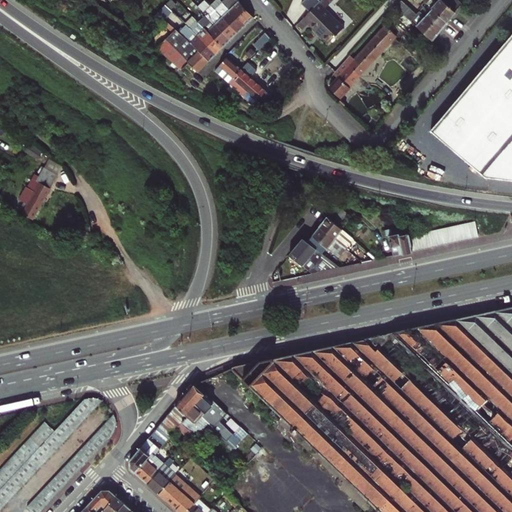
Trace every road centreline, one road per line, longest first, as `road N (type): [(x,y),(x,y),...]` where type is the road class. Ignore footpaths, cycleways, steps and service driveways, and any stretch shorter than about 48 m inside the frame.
road 1 (primary): [(511,206),(391,187),(259,147),(101,70),(0,1)]
road 2 (primary): [(181,326),(206,251),(191,173),(143,120),(0,16)]
road 3 (residential): [(496,0),(368,140),(325,107),(265,11)]
road 4 (primary): [(511,254),(181,326)]
road 5 (primary): [(232,344),(511,283)]
road 6 (primary): [(181,326),(0,365)]
road 7 (tertiary): [(106,462),(199,363),(232,344)]
road 8 (primary): [(81,376),(232,344)]
road 9 (unknown): [(207,68),(206,88),(263,118),(301,100),(313,80)]
road 10 (primary): [(55,382),(158,344),(181,326)]
road 11 (tertiary): [(81,376),(115,386),(124,398),(125,430),(106,462)]
